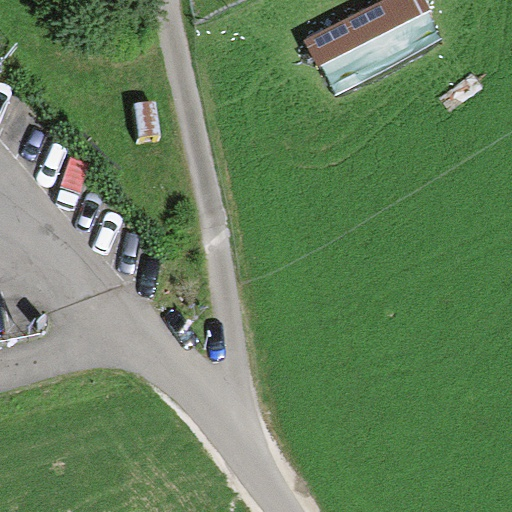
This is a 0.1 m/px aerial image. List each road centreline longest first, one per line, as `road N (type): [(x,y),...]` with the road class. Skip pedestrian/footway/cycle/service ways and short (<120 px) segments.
road 1 (unclassified): [(305,511),(256,444),(212,155),(170,0)]
road 2 (track): [(0,369),(147,325)]
